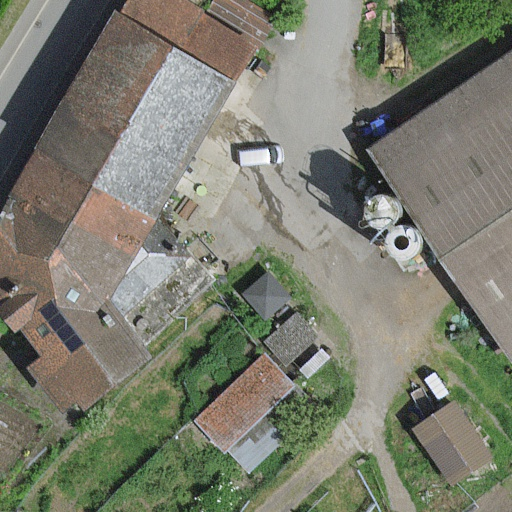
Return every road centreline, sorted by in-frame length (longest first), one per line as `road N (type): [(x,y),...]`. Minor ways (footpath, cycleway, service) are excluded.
road 1 (track): [(276,511),(385,408),(336,166)]
road 2 (track): [(330,0),(336,166),(511,36)]
road 3 (tertiary): [(0,129),(80,0)]
